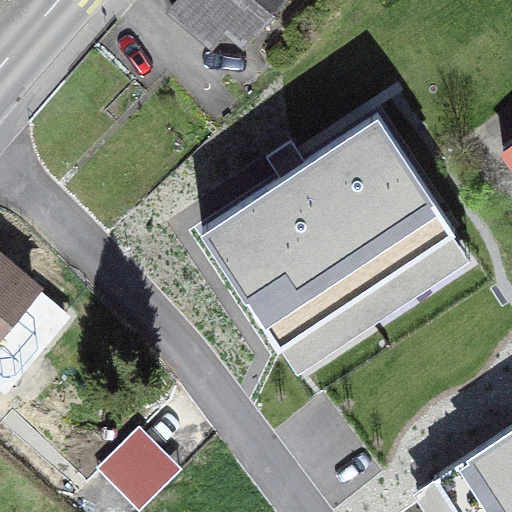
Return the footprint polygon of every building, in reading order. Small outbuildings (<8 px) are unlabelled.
[(241,40),(274,0),(179,0),(169,12),(208,46),(225,26),(241,40)] [(380,111),(201,226),(244,294),(247,292),(257,309),(253,312),(276,349),(458,232),(380,111)] [(0,388),(61,316),(0,263),(0,388)] [(181,432),(158,409),(125,442),(148,465),(181,432)] [(511,511),(511,417),(414,484),(432,511),(511,511)]
